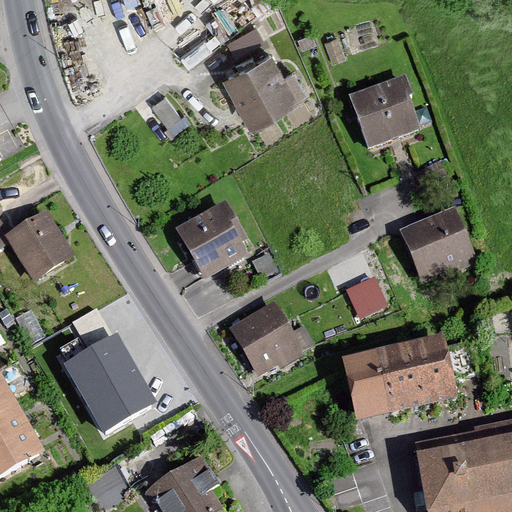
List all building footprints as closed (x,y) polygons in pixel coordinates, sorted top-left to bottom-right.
[(226,81),(253,127),(302,98),(275,53),(226,81)] [(421,137),(403,85),(350,104),(369,155),(421,137)] [(177,239),(208,287),(250,261),(243,251),(253,245),(229,207),(177,239)] [(475,267),(453,216),(398,238),(419,289),(475,267)] [(46,221),(7,247),(34,287),(73,262),(46,221)] [(348,292),(359,319),(386,308),(375,281),(348,292)] [(303,357),(271,309),(229,338),(260,385),(303,357)] [(79,372),(110,418),(156,387),(125,341),(79,372)] [(381,360),(397,421),(459,406),(445,345),(381,360)] [(397,421),(381,360),(343,370),(358,430),(397,421)] [(0,414),(12,407),(5,394),(0,385),(0,414)] [(0,449),(27,434),(20,420),(12,407),(0,414),(0,449)] [(511,511),(511,431),(456,443),(470,511),(511,511)] [(86,453),(96,470),(131,449),(120,433),(86,453)] [(27,434),(0,449),(0,483),(42,460),(35,447),(27,434)] [(470,511),(456,443),(413,452),(425,511),(470,511)] [(218,492),(199,463),(144,500),(152,511),(221,511),(211,497),(218,492)]
